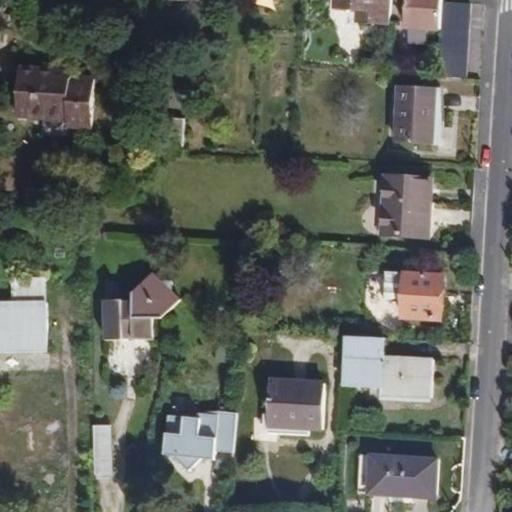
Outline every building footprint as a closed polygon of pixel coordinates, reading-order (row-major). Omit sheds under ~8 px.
[(391,25),(392,0),(336,0),(336,8),(359,10),(358,22),(391,25)] [(444,2),(444,0),(408,0),(406,27),(410,28),(408,44),(426,46),(427,29),(442,30),(444,2)] [(470,4),(444,2),(442,30),(438,78),(465,79),(470,4)] [(46,69),(20,69),(20,120),(69,120),(69,129),(97,129),(97,79),(74,79),(74,66),(46,66),(46,69)] [(434,144),(436,90),(400,88),(398,142),(434,144)] [(168,147),(183,148),(184,119),(170,118),(168,147)] [(432,181),(388,177),(383,234),(428,237),(432,181)] [(437,297),(443,298),(445,276),(387,272),(386,299),(405,300),(403,319),(435,321),(437,297)] [(183,299),(155,273),(134,293),(134,301),(105,301),(106,342),(125,341),(125,340),(135,340),(135,341),(156,340),(156,320),(165,320),(183,299)] [(47,278),(13,278),(14,304),(0,304),(0,352),(51,349),(49,302),(48,301),(47,278)] [(442,321),(443,298),(437,297),(435,321),(442,321)] [(384,360),(385,339),(346,337),(342,385),(382,386),(382,397),(432,399),(434,362),(384,360)] [(107,344),(108,375),(132,374),(132,344),(107,344)] [(208,371),(163,366),(161,392),(205,397),(208,371)] [(326,383),(273,380),(271,428),(324,431),(326,383)] [(234,461),(237,417),(168,413),(165,457),(234,461)] [(111,426),(95,426),(96,476),(112,476),(111,426)] [(371,494),(373,457),(365,456),(362,494),(371,494)] [(439,461),(373,457),(371,494),(391,495),(405,496),(436,498),(439,461)]
